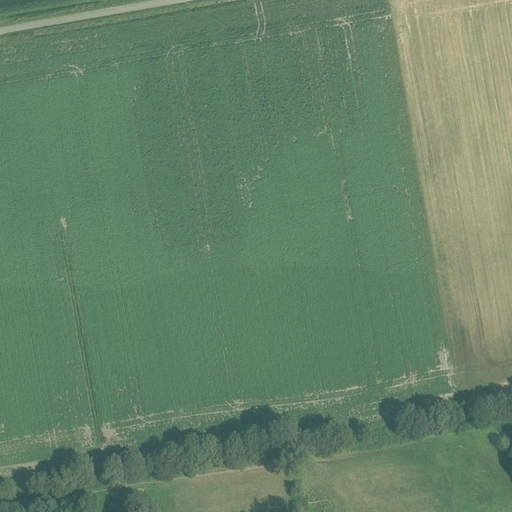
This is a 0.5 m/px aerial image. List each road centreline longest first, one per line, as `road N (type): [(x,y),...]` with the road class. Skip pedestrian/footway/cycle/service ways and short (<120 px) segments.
road 1 (track): [(0,497),(459,421),(490,427),(511,445)]
road 2 (unclassified): [(0,32),(179,0)]
